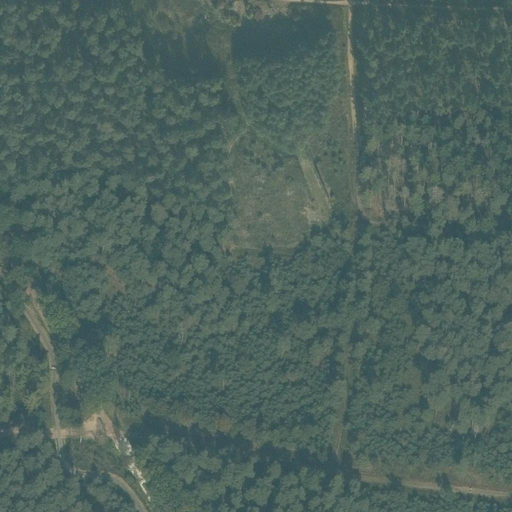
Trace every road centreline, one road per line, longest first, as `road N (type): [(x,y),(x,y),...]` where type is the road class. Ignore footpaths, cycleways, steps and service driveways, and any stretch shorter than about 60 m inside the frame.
road 1 (track): [(511,496),(333,473),(212,444),(0,432)]
road 2 (track): [(164,511),(0,239)]
road 3 (track): [(360,221),(333,473)]
road 4 (track): [(349,0),(360,221)]
road 5 (track): [(360,221),(511,230)]
